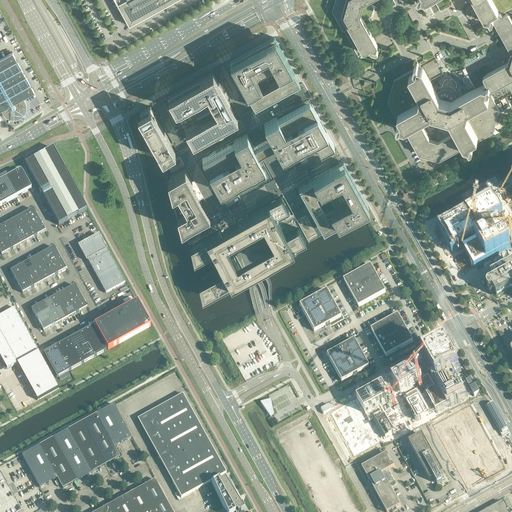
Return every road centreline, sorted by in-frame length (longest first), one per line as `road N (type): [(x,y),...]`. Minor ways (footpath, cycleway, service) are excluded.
road 1 (tertiary): [(463,328),(284,1)]
road 2 (tertiary): [(272,7),(451,330)]
road 3 (secondary): [(83,108),(127,200),(159,305),(215,408)]
road 4 (secondary): [(226,403),(164,290),(128,147),(107,101)]
road 5 (tertiary): [(107,101),(272,7)]
road 6 (tertiary): [(240,0),(97,83)]
road 7 (unclassified): [(22,305),(42,344),(96,314),(75,276)]
road 8 (unclassified): [(441,335),(315,407)]
road 9 (secondary): [(286,511),(226,403)]
